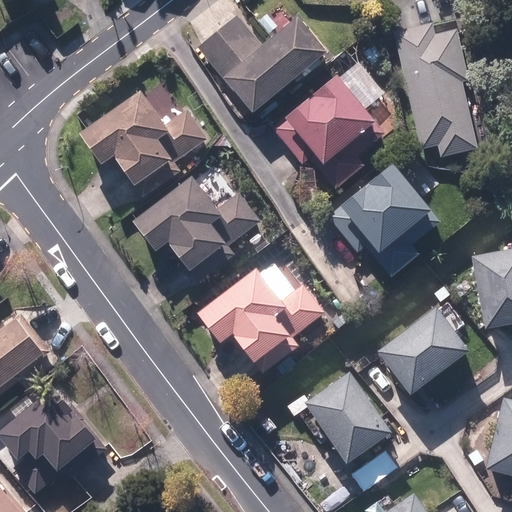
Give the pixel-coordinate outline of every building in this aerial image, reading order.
[(261,113),(336,52),(305,14),(288,27),(274,9),(260,20),(275,37),(266,44),(241,12),(200,45),(227,78),(231,75),(261,113)] [(434,22),(396,31),(424,149),(441,145),(443,156),(487,146),(459,28),(437,33),(434,22)] [(323,167),(340,188),(366,166),(357,154),(389,128),(342,71),(289,114),(328,163),(323,167)] [(146,84),(88,131),(112,160),(119,154),(143,183),(140,186),(148,195),(215,141),(186,105),(184,107),(163,81),(151,90),(146,84)] [(377,256),(395,276),(422,252),(416,244),(446,217),(426,194),(440,181),(430,169),(422,176),(403,154),(345,205),(384,249),(377,256)] [(199,170),(139,218),(163,249),(174,241),(196,268),(193,270),(204,284),(241,254),(233,244),(260,223),(215,165),(203,175),(199,170)] [(511,320),(511,245),(476,251),(487,324),(511,320)] [(257,260),(200,304),(227,340),(240,330),(261,358),(256,361),(265,373),(275,365),(285,377),(312,355),(296,334),(327,310),(306,282),(297,289),(277,263),(266,271),(257,260)] [(416,394),(476,344),(442,302),(381,353),(416,394)] [(0,390),(53,350),(22,309),(0,325),(0,390)] [(399,426),(355,365),(308,399),(352,460),(399,426)] [(113,446),(63,382),(2,429),(26,459),(16,467),(38,494),(68,470),(73,477),(113,446)] [(511,393),(508,392),(489,465),(511,470),(511,393)] [(33,511),(0,472),(0,511),(33,511)] [(446,511),(423,481),(383,511),(446,511)]
